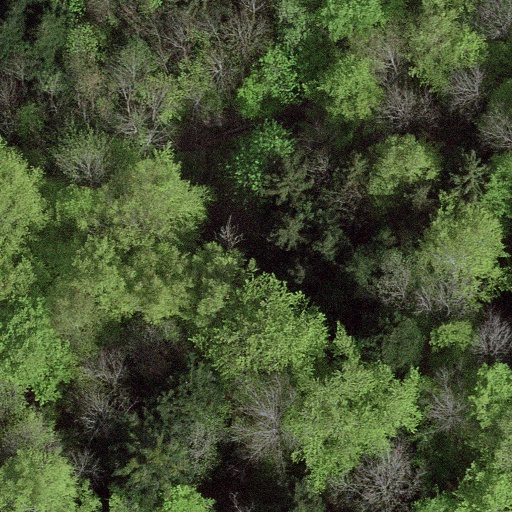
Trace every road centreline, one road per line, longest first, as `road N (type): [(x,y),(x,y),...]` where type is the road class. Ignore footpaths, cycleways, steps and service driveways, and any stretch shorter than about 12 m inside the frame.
road 1 (track): [(311,103),(347,86),(463,0)]
road 2 (track): [(311,103),(142,149)]
